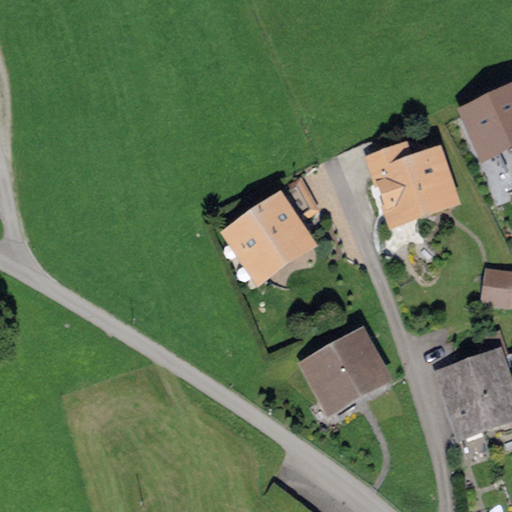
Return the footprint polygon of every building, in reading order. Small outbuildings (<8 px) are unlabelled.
[(511,96),(469,116),(485,153),(511,141),(511,96)] [(511,147),(487,155),(493,177),(511,171),(511,147)] [(396,219),(448,201),(434,160),(410,169),(403,150),(370,162),(377,182),(382,180),(396,219)] [(269,201),(274,209),(234,237),(259,275),(304,245),(290,224),(312,212),(298,185),(269,201)] [(507,304),(511,279),(491,277),(488,301),(507,304)] [(482,359),(438,373),(457,432),(511,414),(511,412),(493,354),(502,352),(495,329),(474,335),(482,359)] [(360,345),(313,371),(331,403),(332,402),(338,415),(354,406),(347,394),(377,378),(360,345)] [(284,511),(294,500),(277,487),(258,511),(284,511)] [(310,511),(294,500),(284,511),(310,511)]
